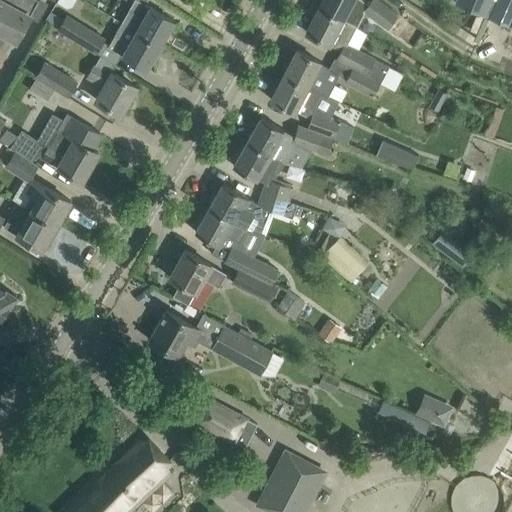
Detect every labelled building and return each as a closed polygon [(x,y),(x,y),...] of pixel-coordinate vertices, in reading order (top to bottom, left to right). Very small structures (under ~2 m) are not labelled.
[(38,0),(8,0),(0,15),(0,33),(6,36),(7,35),(17,40),(29,17),(38,22),(45,10),(36,5),(38,0)] [(0,0),(0,15),(8,0),(0,0)] [(109,0),(125,9),(129,0),(109,0)] [(173,20),(156,10),(150,7),(137,0),(134,0),(121,23),(160,45),(173,20)] [(322,0),(319,7),(356,26),(363,11),(388,29),(388,28),(399,36),(408,23),(398,16),(398,15),(378,0),(370,0),(368,4),(362,0),(322,0)] [(456,0),(455,4),(485,16),(491,0),(456,0)] [(511,0),(491,0),(485,16),(511,28),(511,25),(511,0)] [(347,43),(356,26),(319,7),(306,32),(323,41),(342,50),(338,59),(365,73),(396,91),(399,84),(381,75),(387,65),(347,43)] [(97,52),(104,41),(82,28),(85,23),(72,15),(63,31),(97,52)] [(107,47),(128,59),(146,69),(160,45),(121,23),(107,47)] [(329,68),(314,59),(296,50),(283,75),(320,93),(327,97),(327,98),(334,84),(324,78),(329,68)] [(111,72),(116,64),(101,54),(88,77),(104,86),(96,100),(120,114),(136,86),(111,72)] [(36,77),(53,88),(67,96),(76,82),(45,63),(36,77)] [(352,68),(345,80),(374,95),(380,83),(352,68)] [(327,97),(320,93),(283,75),(270,100),(294,112),(295,110),(305,115),(310,118),(307,128),(334,137),(348,143),(354,126),(341,121),(342,120),(331,116),(338,102),(327,98),(327,97)] [(49,145),(42,157),(58,167),(57,167),(64,171),(82,181),(89,168),(98,152),(92,149),(100,134),(66,114),(63,119),(57,130),(49,145)] [(294,136),(284,130),(260,117),(247,141),(284,163),(302,168),(312,150),(327,155),(334,137),(307,128),(297,125),(294,136)] [(10,148),(19,136),(7,128),(0,138),(0,141),(2,143),(9,147),(10,148)] [(375,155),(409,169),(418,154),(382,139),(375,155)] [(274,180),(284,163),(247,141),(233,166),(256,179),(256,178),(265,182),(262,192),(290,201),(294,187),(274,180)] [(27,181),(38,165),(14,150),(14,151),(9,147),(2,143),(0,145),(0,160),(5,164),(4,166),(27,181)] [(32,193),(24,207),(56,225),(70,201),(44,186),(33,179),(27,190),(32,193)] [(297,204),(290,201),(262,192),(258,203),(223,183),(209,207),(247,229),(254,217),(260,220),(266,208),(292,218),(297,204)] [(16,234),(25,239),(42,249),(56,225),(24,207),(19,204),(11,217),(5,227),(16,234)] [(247,229),(209,207),(195,232),(218,245),(225,234),(239,242),(247,229)] [(317,255),(348,284),(369,262),(341,235),(346,225),(329,216),(322,228),(329,232),(317,255)] [(443,228),(430,243),(462,268),(474,252),(443,228)] [(225,259),(240,266),(272,282),(278,269),(232,246),(225,259)] [(218,288),(226,273),(202,260),(185,250),(169,277),(179,283),(172,296),(188,304),(202,279),(218,288)] [(240,266),(231,283),(269,302),(278,286),(272,282),(240,266)] [(0,316),(1,317),(15,295),(0,285),(0,316)] [(294,320),(306,302),(289,290),(277,308),(294,320)] [(165,310),(149,340),(166,349),(178,356),(187,341),(195,346),(197,341),(203,331),(196,328),(183,320),(165,310)] [(216,341),(211,348),(259,375),(271,352),(225,325),(216,341)] [(317,386),(335,393),(341,380),(322,373),(317,386)] [(387,400),(381,413),(423,433),(430,419),(446,427),(456,405),(428,392),(417,414),(387,400)] [(206,397),(194,421),(235,443),(235,442),(245,447),(257,424),(248,419),(206,397)] [(108,463),(97,474),(133,510),(173,473),(154,454),(140,440),(113,467),(108,463)] [(301,511),(323,471),(287,452),(260,505),(272,511),(301,511)] [(97,474),(58,511),(130,511),(133,510),(97,474)]
